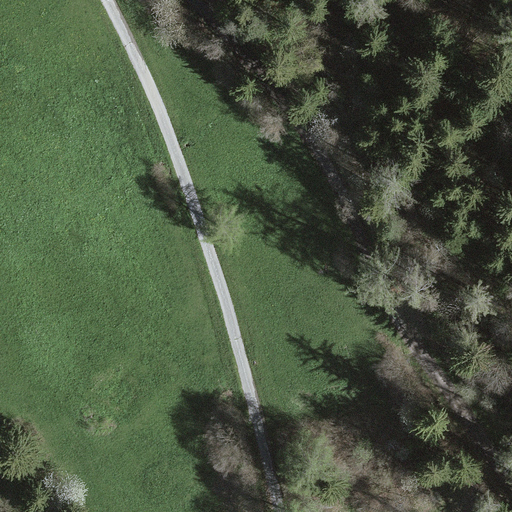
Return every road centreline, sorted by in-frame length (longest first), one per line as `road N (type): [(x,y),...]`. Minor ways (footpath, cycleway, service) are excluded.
road 1 (track): [(511,479),(424,352),(294,82),(200,0)]
road 2 (unclassified): [(281,511),(200,224),(92,0)]
